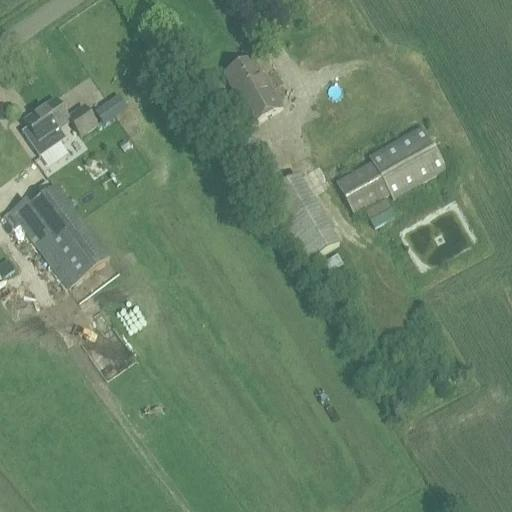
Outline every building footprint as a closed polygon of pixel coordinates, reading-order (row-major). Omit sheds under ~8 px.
[(252,63),(224,78),(232,93),(231,95),(250,129),(283,110),(264,78),(262,79),(252,63)] [(103,128),(118,118),(128,111),(119,99),(109,106),(94,115),(103,128)] [(71,126),(67,119),(55,102),(25,123),(29,129),(21,134),(39,160),(66,142),(60,133),(71,126)] [(83,109),(67,119),(71,126),(80,140),(96,129),(83,109)] [(390,197),(393,203),(447,172),(424,131),(370,161),(373,166),(337,186),(353,217),(390,197)] [(25,202),(3,220),(13,233),(19,229),(68,294),(112,262),(56,189),(29,208),(25,202)]
